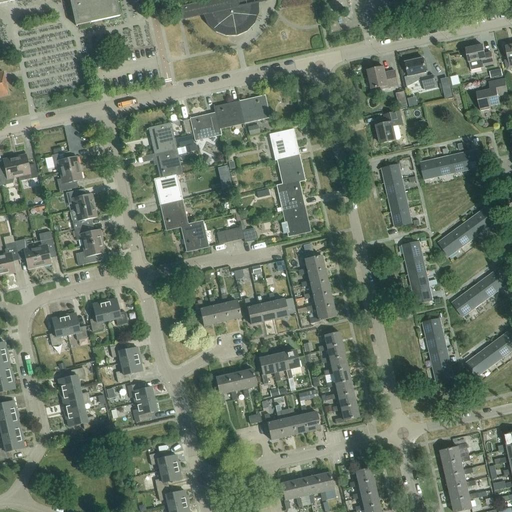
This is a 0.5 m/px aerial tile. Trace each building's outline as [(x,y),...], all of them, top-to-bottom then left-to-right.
[(0,0),(0,3),(9,2),(17,0),(69,0),(75,26),(120,16),(116,0),(0,0)] [(267,0),(212,0),(180,7),(183,19),(202,14),(207,24),(215,32),(225,36),(236,36),(246,31),(254,23),(258,13),(258,2),(263,1),(267,0)] [(469,63),(471,68),(471,71),(483,68),(494,66),(491,53),(484,54),(482,45),(466,49),(469,63)] [(419,81),(421,80),(423,91),(436,88),(433,76),(427,77),(426,73),(427,73),(423,59),(405,63),(408,76),(404,77),(406,87),(407,87),(408,86),(410,85),(416,82),(419,81)] [(381,89),(398,86),(394,71),(385,73),(384,67),(367,71),(371,90),(380,88),(381,89)] [(492,70),(493,77),(505,76),(504,68),(492,70)] [(446,96),(454,95),(451,77),(443,78),(446,96)] [(498,97),(508,95),(505,79),(488,82),(490,90),(477,93),(481,112),(490,110),(489,107),(500,105),(498,97)] [(239,102),(243,122),(244,123),(255,120),(255,119),(269,116),(264,96),(239,102)] [(230,125),(243,122),(239,102),(214,108),(215,113),(219,129),(230,126),(230,125)] [(380,144),(396,141),(399,140),(401,137),(398,126),(402,125),(399,112),(384,115),(385,124),(376,126),(380,144)] [(220,133),(219,129),(215,113),(190,119),(195,141),(206,138),(206,136),(220,133)] [(191,133),(188,120),(182,122),(186,134),(191,133)] [(155,154),(175,149),(176,149),(173,138),(172,138),(169,124),(149,129),(155,154)] [(259,134),(257,125),(247,128),(249,136),(259,134)] [(293,130),(269,135),(275,160),(277,160),(278,159),(299,155),(297,149),(293,130)] [(194,145),(186,147),(187,153),(197,151),(196,145),(194,145)] [(178,163),(175,149),(155,154),(160,179),(176,175),(182,174),(179,163),(178,163)] [(464,154),(468,171),(482,168),(479,151),(464,154)] [(59,167),(60,173),(80,169),(77,157),(69,159),(66,160),(64,153),(51,156),(54,168),(59,167)] [(449,157),(453,175),(468,171),(464,154),(449,157)] [(25,155),(14,157),(18,177),(19,182),(26,180),(37,178),(35,164),(28,166),(25,155)] [(278,159),(281,173),(280,174),(283,185),(298,181),(304,180),(299,155),(278,159)] [(4,167),(0,167),(0,178),(1,186),(13,183),(12,178),(18,177),(14,157),(2,160),(4,167)] [(435,160),(439,178),(453,175),(449,157),(435,160)] [(424,181),(439,178),(435,160),(420,164),(424,181)] [(398,165),(381,169),(384,184),(401,180),(398,165)] [(80,169),(60,173),(61,179),(57,180),(59,192),(77,188),(75,182),(82,180),(80,169)] [(161,205),(180,201),(177,187),(178,187),(176,175),(160,179),(155,180),(161,205)] [(387,198),(405,195),(401,180),(384,184),(387,198)] [(298,181),(283,185),(276,186),(279,197),(280,197),(284,211),(304,206),(298,181)] [(73,204),(75,210),(94,206),(91,195),(85,196),(84,189),(66,194),(68,205),(73,204)] [(391,213),(408,209),(405,195),(387,198),(391,213)] [(181,227),(186,226),(183,211),(184,211),(181,200),(180,201),(161,205),(166,230),(181,227)] [(74,229),(92,225),(90,219),(97,217),(94,206),(75,210),(70,212),(74,229)] [(287,237),(289,236),(309,231),(304,206),(284,211),(282,211),(285,222),(286,222),(286,223),(281,224),(283,234),(286,233),(287,237)] [(486,208),(474,217),(485,231),(497,223),(486,208)] [(391,213),(394,228),(411,224),(408,209),(391,213)] [(474,217),(462,226),(473,240),(485,231),(474,217)] [(202,222),(186,226),(181,227),(187,252),(207,248),(203,233),(204,233),(202,222)] [(81,240),(83,246),(102,241),(100,230),(93,232),(92,225),(74,229),(76,241),(81,240)] [(462,226),(450,235),(461,249),(473,240),(462,226)] [(241,228),(235,229),(238,240),(243,239),(244,243),(242,231),(241,228)] [(235,229),(229,230),(232,242),(238,240),(235,229)] [(254,229),(242,231),(244,243),(256,240),(254,229)] [(232,242),(229,230),(223,232),(226,243),(232,242)] [(41,246),(35,248),(39,268),(51,265),(49,259),(56,257),(50,232),(38,235),(41,246)] [(219,245),(226,243),(223,232),(216,233),(219,245)] [(450,235),(438,244),(449,258),(461,249),(450,235)] [(25,240),(15,242),(19,260),(25,259),(28,270),(39,268),(35,248),(29,249),(28,245),(26,245),(25,240)] [(102,241),(83,246),(84,252),(75,254),(78,266),(100,261),(99,255),(105,253),(102,241)] [(19,260),(15,242),(5,245),(6,250),(4,250),(5,255),(0,255),(0,259),(4,276),(15,273),(12,262),(19,260)] [(419,242),(401,246),(405,261),(422,257),(419,242)] [(307,272),(324,268),(321,256),(304,259),(306,269),(298,271),(299,275),(307,273),(307,272)] [(408,276),(425,272),(422,257),(405,261),(408,276)] [(327,280),(324,268),(307,272),(307,273),(309,281),(300,283),(302,288),(310,286),(310,284),(327,280)] [(500,268),(488,277),(499,292),(511,283),(503,273),(501,269),(500,268)] [(411,290),(429,286),(425,272),(408,276),(411,290)] [(487,300),(499,292),(488,277),(476,286),(487,300)] [(329,293),(327,280),(310,284),(310,286),(312,293),(303,295),(304,300),(313,298),(313,296),(329,293)] [(411,290),(415,305),(432,301),(429,286),(411,290)] [(475,309),(487,300),(476,286),(464,295),(475,309)] [(268,294),(269,303),(271,302),(275,319),(288,317),(287,315),(284,300),(284,299),(274,302),(272,293),(268,294)] [(332,305),(329,293),(313,296),(313,298),(315,305),(306,307),(307,312),(316,310),(315,309),(332,305)] [(224,304),(228,321),(240,318),(236,302),(227,304),(225,295),(221,296),(223,305),(224,304)] [(463,318),(475,309),(464,295),(452,304),(463,318)] [(271,302),(269,303),(262,304),(261,296),(256,297),(258,305),(259,305),(263,322),(275,319),(271,302)] [(216,324),(228,321),(224,304),(223,305),(215,306),(213,298),(208,299),(210,307),(212,307),(216,324)] [(104,302),(108,321),(116,320),(117,326),(128,324),(125,312),(119,313),(116,299),(104,302)] [(259,305),(258,305),(250,307),(248,299),(244,300),(246,309),(247,308),(250,325),(263,322),(259,305)] [(292,299),(284,300),(287,315),(295,313),(292,299)] [(203,327),(216,324),(212,307),(210,307),(203,309),(201,300),(197,301),(199,310),(200,310),(203,327)] [(101,323),(108,321),(104,302),(92,305),(95,319),(90,320),(92,332),(103,330),(101,323)] [(335,317),(332,305),(315,309),(316,310),(317,317),(309,319),(310,324),(319,322),(319,321),(335,317)] [(63,317),(68,336),(75,334),(77,341),(87,339),(85,327),(78,328),(75,314),(63,317)] [(60,337),(68,336),(63,317),(51,320),(55,334),(49,335),(52,347),(62,344),(60,337)] [(439,319),(422,323),(425,338),(443,334),(439,319)] [(511,330),(502,337),(511,350),(511,330)] [(327,348),(342,345),(339,333),(324,336),(326,345),(318,347),(319,352),(327,350),(327,348)] [(429,352),(446,349),(443,334),(425,338),(429,352)] [(511,350),(502,337),(490,346),(501,360),(511,351),(511,350)] [(119,357),(120,364),(139,360),(137,348),(123,351),(121,345),(109,348),(112,358),(119,357)] [(329,360),(344,357),(342,345),(327,348),(327,350),(329,358),(321,360),(322,364),(330,362),(329,360)] [(490,346),(478,355),(488,369),(501,360),(490,346)] [(432,367),(449,363),(446,349),(429,352),(432,367)] [(286,371),(288,379),(290,392),(295,391),(290,370),(300,367),(296,350),(283,353),(287,370),(286,371)] [(287,370),(283,353),(271,356),(275,373),(273,374),(275,382),(280,381),(278,372),(286,371),(287,370)] [(0,368),(10,366),(7,354),(0,356),(0,368)] [(478,355),(466,364),(476,378),(488,369),(478,355)] [(275,373),(271,356),(258,359),(262,376),(261,376),(263,385),(268,384),(266,375),(273,374),(275,373)] [(332,373),(347,369),(344,357),(329,360),(330,362),(332,370),(323,372),(324,376),(333,374),(332,373)] [(139,360),(120,364),(122,371),(115,373),(118,383),(130,381),(128,375),(142,372),(139,360)] [(432,367),(435,382),(452,378),(449,363),(432,367)] [(0,380),(12,378),(10,366),(0,368),(0,380)] [(60,392),(79,388),(78,380),(85,379),(82,368),(71,371),(72,377),(58,380),(60,392)] [(350,381),(347,369),(332,373),(333,374),(334,382),(326,384),(327,388),(335,386),(335,385),(350,381)] [(252,370),(240,372),(244,390),(242,390),(244,398),(249,397),(247,389),(256,387),(252,370)] [(244,390),(240,372),(227,375),(231,392),(230,393),(232,401),(237,400),(235,392),(242,390),(244,390)] [(231,392),(227,375),(215,378),(219,395),(218,395),(220,404),(224,403),(222,394),(230,393),(231,392)] [(0,393),(15,390),(12,378),(0,380),(0,393)] [(329,396),(325,397),(326,401),(330,400),(338,398),(338,397),(353,393),(350,381),(335,385),(335,386),(337,394),(329,396)] [(133,397),(135,404),(154,399),(151,388),(144,389),(143,383),(128,387),(130,398),(133,397)] [(122,394),(120,386),(108,390),(111,398),(122,394)] [(63,404),(89,398),(88,393),(81,395),(79,388),(60,392),(63,404)] [(271,397),(279,395),(277,389),(275,389),(275,388),(271,389),(271,390),(269,391),(271,397)] [(298,394),(300,402),(317,398),(316,390),(298,394)] [(341,409),(356,406),(353,393),(338,397),(338,398),(340,406),(332,408),(333,412),(341,410),(341,409)] [(66,416),(85,411),(83,404),(90,403),(89,398),(63,404),(66,416)] [(264,406),(288,404),(287,398),(264,399),(264,406)] [(156,411),(154,399),(135,404),(137,411),(133,411),(136,422),(151,419),(150,413),(156,411)] [(0,417),(16,413),(14,402),(0,404),(0,417)] [(303,415),(307,432),(320,430),(316,412),(306,415),(304,406),(300,407),(302,416),(303,415)] [(359,418),(356,406),(341,409),(341,410),(343,418),(335,420),(336,425),(344,423),(344,421),(359,418)] [(295,435),(307,432),(303,415),(302,416),(294,417),(292,409),(288,410),(290,418),(291,418),(295,435)] [(86,419),(85,411),(66,416),(69,427),(83,424),(84,430),(96,427),(93,417),(86,419)] [(283,438),(295,435),(291,418),(290,418),(283,420),(281,411),(276,412),(278,421),(279,421),(283,438)] [(0,429),(19,425),(16,413),(0,417),(0,429)] [(270,441),(283,438),(279,421),(278,421),(270,423),(268,414),(264,415),(266,424),(267,424),(270,441)] [(261,422),(260,415),(248,417),(249,425),(261,422)] [(2,441),(22,437),(19,425),(0,429),(0,434),(1,435),(2,441)] [(499,452),(507,450),(507,448),(511,447),(511,433),(504,436),(506,445),(498,447),(499,452)] [(24,448),(22,437),(2,441),(4,449),(0,449),(0,460),(12,458),(10,452),(24,448)] [(440,451),(443,464),(461,460),(461,458),(459,451),(467,449),(466,444),(457,446),(458,447),(440,451)] [(511,447),(507,448),(507,450),(509,458),(501,460),(502,464),(510,462),(510,461),(511,460),(511,447)] [(158,464),(160,472),(179,467),(177,455),(162,459),(161,453),(149,456),(151,466),(158,464)] [(443,464),(446,476),(464,472),(464,471),(462,463),(470,462),(469,456),(461,458),(461,460),(443,464)] [(504,476),(511,474),(511,460),(510,461),(510,462),(511,470),(503,472),(504,476)] [(179,467),(160,472),(162,479),(155,481),(157,491),(169,488),(168,483),(182,479),(179,467)] [(358,484),(373,480),(370,468),(355,472),(357,481),(349,483),(350,488),(358,486),(358,484)] [(446,476),(449,489),(467,485),(466,483),(465,476),(473,474),(472,469),(464,471),(464,472),(446,476)] [(330,473),(318,475),(322,493),(320,493),(322,502),(326,500),(324,492),(334,490),(330,473)] [(312,495),(320,493),(322,493),(318,475),(305,478),(309,496),(308,496),(310,504),(314,503),(312,495)] [(300,498),(308,496),(309,496),(305,478),(293,481),(297,498),(296,499),(298,507),(302,506),(300,498)] [(376,492),(373,480),(358,484),(358,486),(360,494),(352,496),(353,500),(361,498),(360,496),(376,492)] [(288,500),(296,499),(297,498),(293,481),(281,484),(284,500),(283,501),(285,510),(290,509),(288,500)] [(449,489),(452,501),(470,497),(469,496),(468,488),(476,486),(475,481),(466,483),(467,485),(449,489)] [(167,500),(168,507),(187,503),(185,491),(170,494),(169,488),(157,491),(160,501),(167,500)] [(379,505),(376,492),(360,496),(361,498),(363,506),(355,508),(355,511),(356,511),(364,510),(363,508),(379,505)] [(470,497),(452,501),(454,511),(461,511),(472,509),(470,500),(479,499),(478,494),(469,496),(470,497)] [(189,511),(187,503),(168,507),(169,511),(189,511)]
